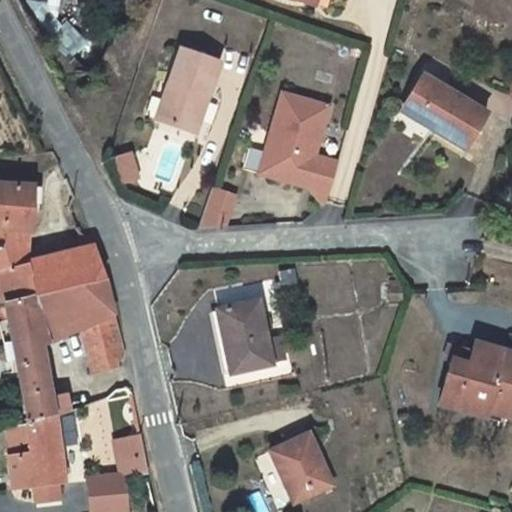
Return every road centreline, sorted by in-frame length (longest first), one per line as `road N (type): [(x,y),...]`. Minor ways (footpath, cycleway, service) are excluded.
road 1 (residential): [(104,245),(465,231)]
road 2 (unclassified): [(182,511),(104,245)]
road 3 (unclassified): [(104,245),(92,204),(0,41)]
